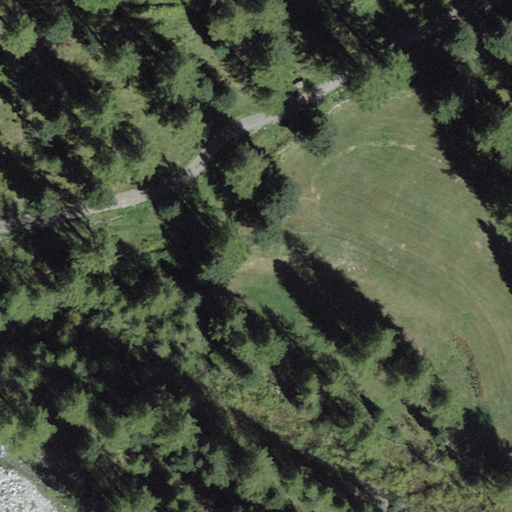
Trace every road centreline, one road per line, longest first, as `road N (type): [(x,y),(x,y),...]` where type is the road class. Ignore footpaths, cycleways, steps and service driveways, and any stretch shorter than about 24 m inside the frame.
road 1 (track): [(0,227),(168,190),(225,135),(283,113),(491,0)]
road 2 (track): [(135,0),(0,4)]
